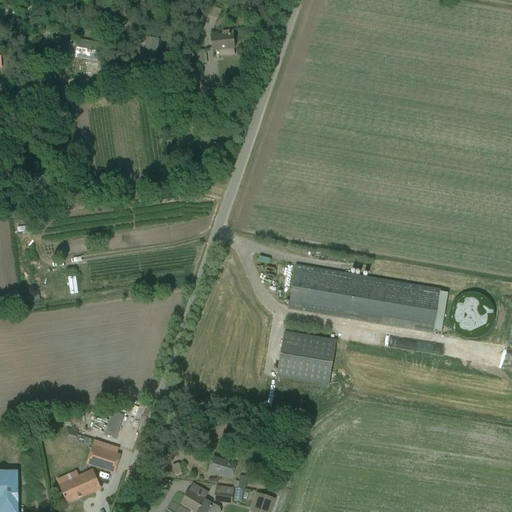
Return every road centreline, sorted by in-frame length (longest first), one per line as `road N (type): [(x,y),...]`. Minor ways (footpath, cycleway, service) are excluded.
road 1 (unclassified): [(122,511),(300,0)]
road 2 (unknown): [(355,270),(288,259),(219,232)]
